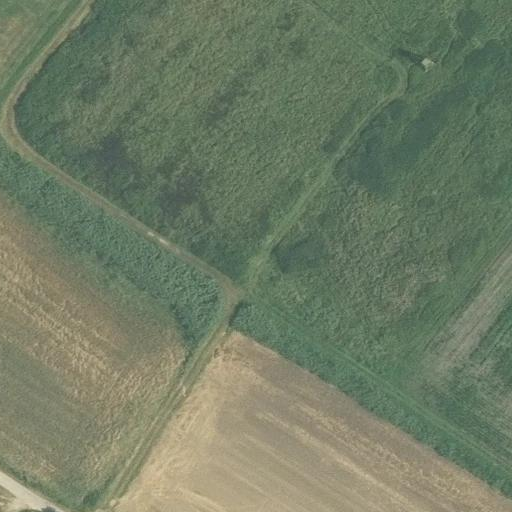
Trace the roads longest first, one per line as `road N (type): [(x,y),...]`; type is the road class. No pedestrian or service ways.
road 1 (track): [(0,131),(511,471)]
road 2 (track): [(124,511),(258,308)]
road 3 (track): [(5,134),(112,0)]
